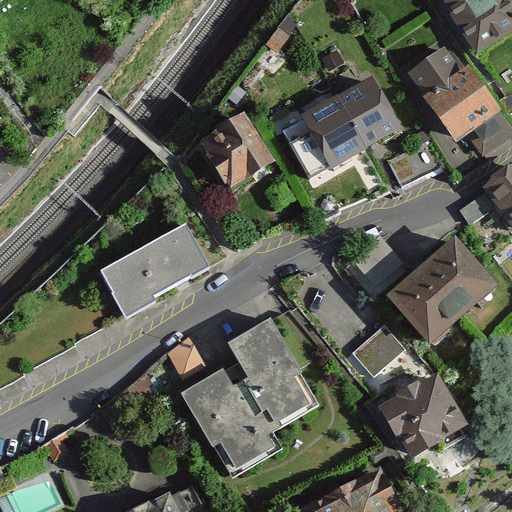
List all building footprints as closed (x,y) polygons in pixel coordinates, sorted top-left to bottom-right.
[(511,34),(511,9),(506,0),(438,0),(476,58),(511,34)] [(443,50),(408,74),(456,145),(501,115),(468,68),(459,74),(443,50)] [(355,92),(283,132),(309,178),(376,141),(400,128),(374,82),(355,92)] [(242,118),(201,143),(227,188),(268,164),(242,118)] [(511,179),(484,201),(511,238),(511,179)] [(97,274),(121,322),(209,278),(185,230),(97,274)] [(450,241),(382,299),(428,353),(496,295),(450,241)] [(175,400),(228,485),(283,451),(274,436),(321,407),(267,322),(223,349),(244,382),(231,390),(220,372),(175,400)] [(374,382),(407,354),(383,325),(350,353),(374,382)] [(209,371),(188,340),(98,416),(111,426),(209,371)] [(457,427),(433,382),(384,408),(409,453),(457,427)] [(303,511),(397,511),(381,476),(303,511)] [(175,511),(170,499),(141,511),(175,511)]
